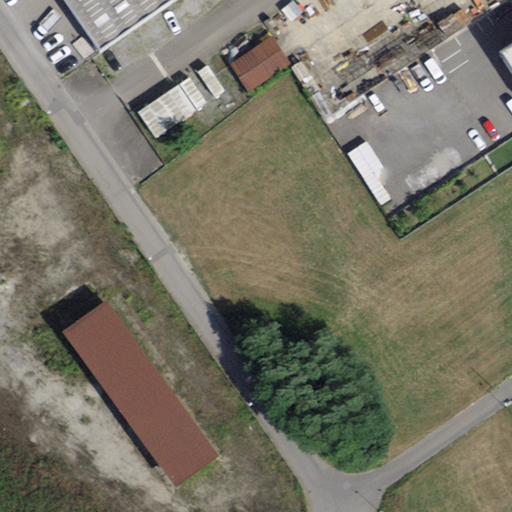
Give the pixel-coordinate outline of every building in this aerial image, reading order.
[(61,0),(99,54),(177,0),(61,0)] [(276,39),(234,67),(253,96),(296,68),(276,39)] [(511,51),(499,60),(511,78),(511,51)] [(210,104),(227,94),(212,69),(195,79),(210,104)] [(159,142),(211,108),(193,80),(140,114),(159,142)] [(370,187),(387,178),(371,146),(353,154),(370,187)] [(66,333),(174,488),(212,462),(103,307),(66,333)]
